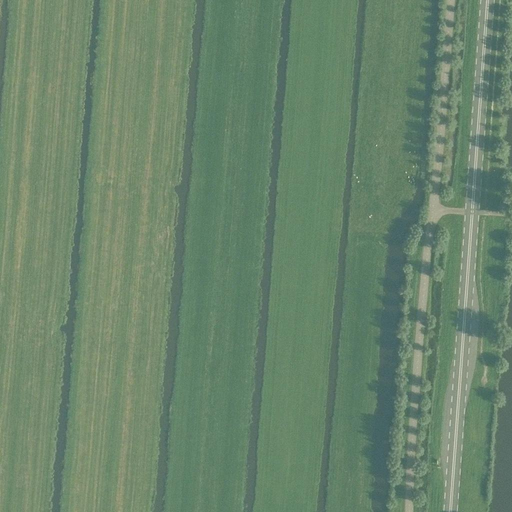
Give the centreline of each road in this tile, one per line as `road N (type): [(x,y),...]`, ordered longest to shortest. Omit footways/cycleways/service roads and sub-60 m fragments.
road 1 (unclassified): [(409,511),(433,211)]
road 2 (secondary): [(449,511),(471,212)]
road 3 (secondary): [(471,212),(487,0)]
road 4 (unclassified): [(433,211),(450,0)]
